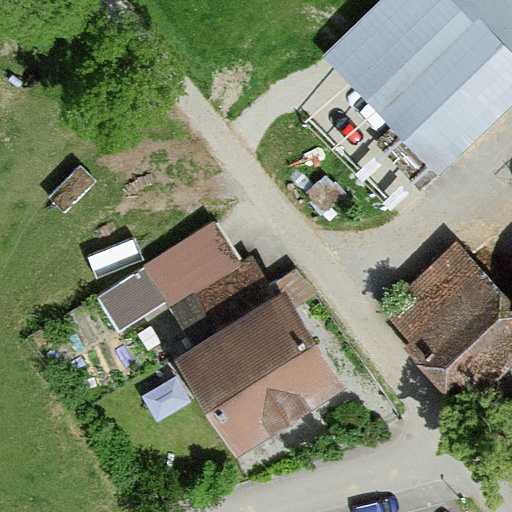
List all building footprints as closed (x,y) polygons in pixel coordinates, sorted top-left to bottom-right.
[(511,0),(381,0),(328,52),(446,171),(511,106),(511,0)] [(224,212),(98,272),(118,313),(244,254),(224,212)] [(511,241),(490,264),(463,237),(390,312),(460,381),(496,344),(511,360),(511,241)] [(190,310),(250,263),(238,248),(178,296),(190,310)] [(293,274),(184,349),(252,448),(361,374),(293,274)]
